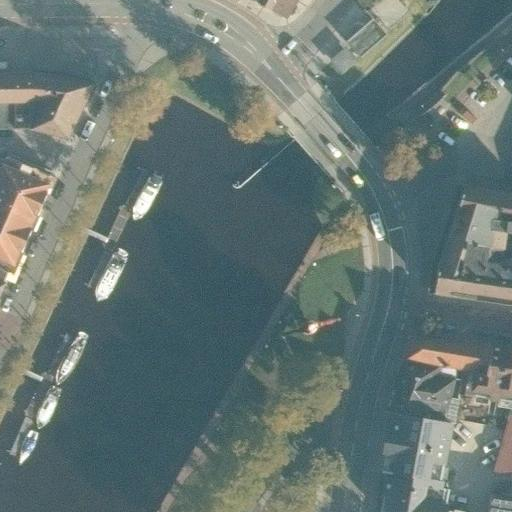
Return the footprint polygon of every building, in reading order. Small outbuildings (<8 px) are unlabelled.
[(293,0),(256,0),(284,15),(293,0)] [(340,73),(357,59),(344,44),(328,59),(340,73)] [(35,69),(0,69),(0,127),(33,128),(73,137),(97,81),(79,76),(67,73),(49,71),(35,69)] [(6,283),(53,179),(0,155),(0,280),(4,282),(6,283)] [(435,295),(511,304),(511,194),(466,187),(435,295)] [(398,330),(392,361),(431,368),(458,373),(474,375),(480,345),(398,330)] [(511,400),(511,350),(480,345),(474,375),(458,373),(454,393),(511,403),(511,400)] [(392,361),(383,414),(422,421),(434,423),(442,379),(430,377),(431,368),(392,361)] [(422,421),(383,414),(377,443),(416,450),(422,421)] [(436,482),(386,473),(378,511),(450,511),(442,510),(446,490),(435,488),(436,482)] [(309,480),(295,477),(293,488),(307,491),(309,480)] [(511,511),(511,501),(489,498),(486,511),(511,511)]
